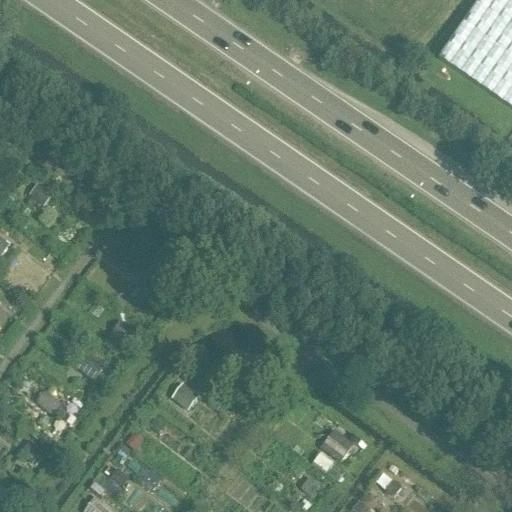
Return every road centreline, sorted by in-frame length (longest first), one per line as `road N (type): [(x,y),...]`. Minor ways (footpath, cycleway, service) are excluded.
road 1 (primary): [(40,0),(511,324)]
road 2 (primary): [(511,238),(166,0)]
